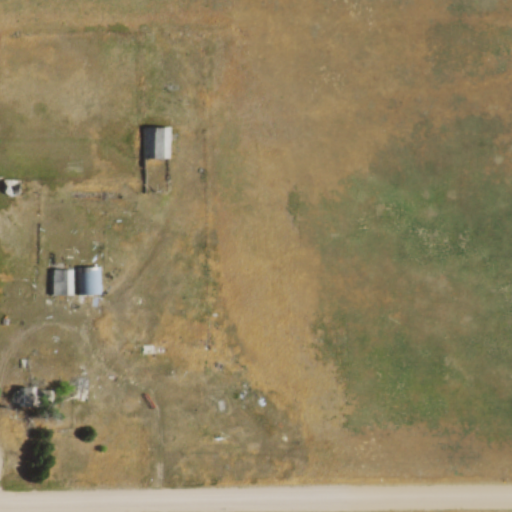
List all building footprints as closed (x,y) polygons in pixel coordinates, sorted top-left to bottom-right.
[(141,125),(168,124),(170,156),(142,158),(141,125)] [(20,191),(20,177),(1,177),(1,191),(20,191)] [(76,265),(77,293),(101,292),(100,264),(76,265)] [(50,267),(70,267),(70,293),(50,293),(50,267)] [(51,388),(52,403),(12,404),(12,389),(18,389),(18,386),(30,386),(30,388),(51,388)]
